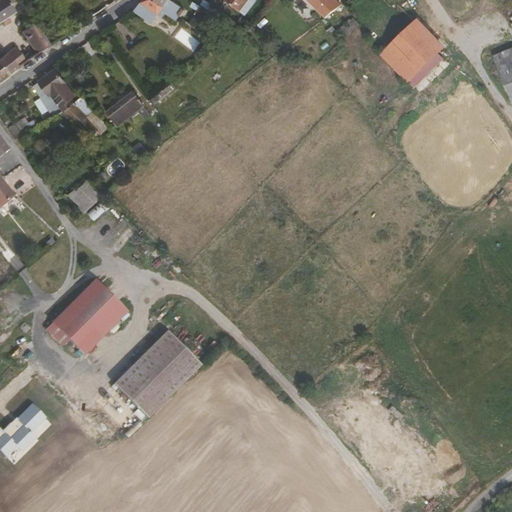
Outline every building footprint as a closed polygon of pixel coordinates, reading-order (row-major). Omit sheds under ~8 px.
[(0,0),(0,24),(7,20),(10,18),(0,3),(5,0),(0,0)] [(27,21),(12,0),(5,0),(0,3),(10,18),(7,20),(13,30),(27,21)] [(149,29),(166,0),(143,0),(128,16),(149,29)] [(242,10),(249,0),(226,0),(225,1),(240,13),(242,10)] [(246,14),(256,2),(254,0),(249,0),(242,10),(246,14)] [(327,0),(306,0),(317,10),(327,0)] [(183,9),(170,1),(165,9),(177,18),(183,9)] [(357,15),(364,8),(358,2),(352,9),(357,15)] [(177,18),(165,9),(163,12),(176,20),(177,18)] [(47,51),(27,21),(13,30),(34,60),(47,51)] [(445,55),(419,27),(412,34),(439,62),(445,55)] [(436,72),(442,66),(439,62),(412,34),(386,59),(412,85),(419,79),(426,87),(439,75),(436,72)] [(511,100),(511,46),(493,54),(499,68),(511,100)] [(16,73),(6,58),(0,61),(0,73),(4,78),(7,80),(16,73)] [(178,88),(198,71),(194,66),(174,83),(178,88)] [(75,100),(55,75),(32,92),(40,100),(41,103),(57,118),(77,103),(75,100)] [(156,106),(178,88),(174,83),(153,101),(156,106)] [(110,128),(82,93),(75,100),(77,103),(101,132),(103,135),(110,128)] [(119,127),(139,111),(146,120),(152,115),(135,94),(109,115),(119,127)] [(57,118),(41,103),(37,106),(48,117),(52,121),(57,118)] [(101,132),(77,103),(57,118),(68,129),(75,121),(92,140),(101,132)] [(35,131),(52,121),(48,117),(32,127),(35,131)] [(32,127),(27,120),(10,131),(14,138),(23,139),(35,131),(32,127)] [(22,165),(8,146),(6,147),(0,139),(0,173),(4,179),(22,165)] [(35,186),(24,168),(22,165),(4,179),(1,180),(13,196),(15,193),(20,198),(35,186)] [(0,205),(13,196),(1,180),(0,178),(0,205)] [(84,212),(105,193),(91,178),(73,194),(81,203),(78,205),(84,212)] [(83,355),(127,312),(95,279),(51,323),(83,355)] [(168,331),(165,335),(115,385),(148,419),(200,368),(202,365),(168,331)]
